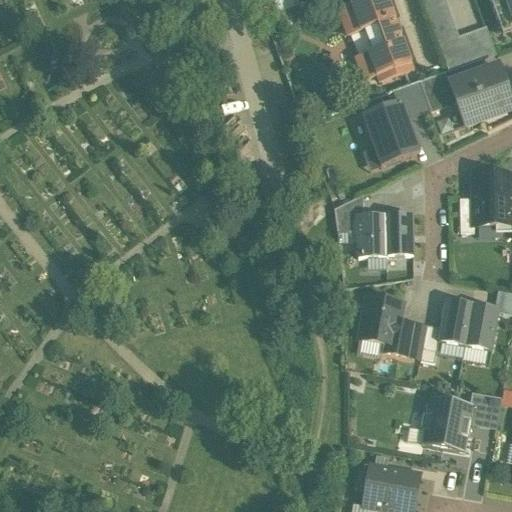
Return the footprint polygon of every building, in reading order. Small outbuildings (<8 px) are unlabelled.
[(296,0),(284,0),(262,8),(269,28),(281,24),(278,16),(300,8),(296,0)] [(415,74),(388,0),(348,0),(350,7),(337,11),(347,39),(365,32),(373,54),(355,61),(363,84),(376,80),(379,86),(415,74)] [(459,40),(444,0),(422,0),(439,47),(459,40)] [(511,26),(502,0),(489,0),(503,39),(511,35),(511,26)] [(511,0),(502,0),(511,26),(511,0)] [(475,41),(461,46),(459,40),(439,47),(449,74),(446,75),(446,76),(496,58),(486,30),(473,35),(475,41)] [(511,108),(498,70),(450,88),(457,106),(466,130),(511,113),(511,108)] [(446,76),(420,85),(431,116),(457,106),(450,88),(446,76)] [(402,105),(408,124),(431,116),(420,85),(392,95),(396,107),(402,105)] [(408,124),(402,105),(396,107),(361,119),(380,171),(420,157),(408,124)] [(511,178),(473,180),(474,199),(474,202),(474,224),(475,229),(511,228),(511,178)] [(363,198),(334,212),(339,247),(358,247),(357,219),(364,219),(363,198)] [(474,224),(474,202),(460,202),(460,224),(474,224)] [(387,260),(385,218),(364,219),(357,219),(358,247),(359,262),(387,261),(387,260)] [(413,259),(412,218),(385,218),(387,260),(413,259)] [(474,224),(460,224),(460,236),(475,236),(475,229),(474,224)] [(511,297),(498,295),(495,311),(500,312),(499,316),(511,318),(511,297)] [(403,307),(367,301),(360,343),(385,347),(395,349),(399,326),(403,307)] [(473,307),(446,303),(441,332),(438,345),(465,350),(473,307)] [(495,311),(473,307),(465,350),(492,355),(499,316),(500,312),(495,311)] [(415,328),(399,326),(395,349),(385,347),(384,355),(409,360),(411,349),(415,328)] [(441,332),(427,329),(421,365),(434,367),(438,345),(441,332)] [(423,351),(411,349),(410,360),(421,362),(423,351)] [(503,402),(472,397),(470,408),(473,409),(470,426),(496,431),(495,434),(497,434),(503,402)] [(470,408),(430,401),(428,416),(424,415),(421,434),(424,434),(422,449),(465,456),(470,426),(473,409),(470,408)] [(376,459),(374,471),(386,473),(389,461),(376,459)] [(374,471),(370,470),(363,510),(365,511),(373,511),(413,511),(420,479),(386,473),(374,471)]
